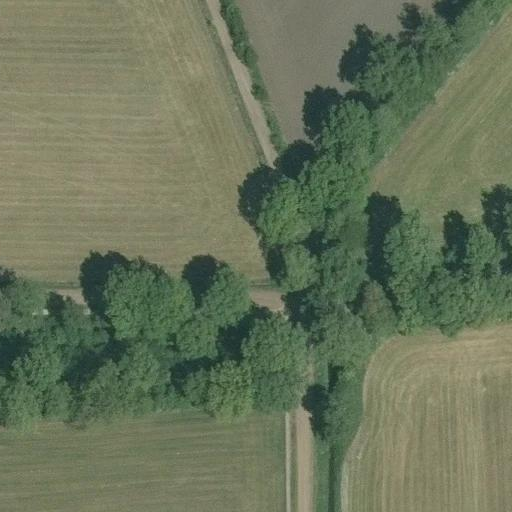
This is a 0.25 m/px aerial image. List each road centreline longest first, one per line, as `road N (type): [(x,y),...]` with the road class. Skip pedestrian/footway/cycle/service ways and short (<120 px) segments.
road 1 (track): [(306,306),(311,257),(302,221),(216,0)]
road 2 (track): [(0,295),(306,306)]
road 3 (track): [(306,306),(511,281)]
road 4 (track): [(304,511),(306,306)]
